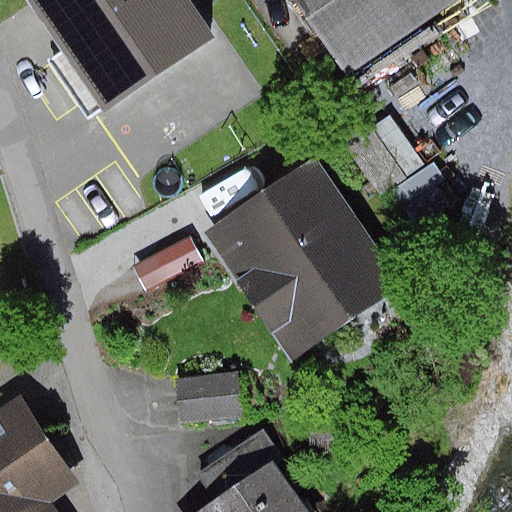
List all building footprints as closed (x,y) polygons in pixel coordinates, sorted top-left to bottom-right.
[(193,0),(28,0),(118,119),(222,38),(193,0)] [(323,0),(368,73),(486,0),(323,0)] [(316,163),(209,238),(293,358),(401,283),(316,163)] [(263,378),(189,385),(193,430),(267,423),(263,378)] [(20,400),(0,413),(0,511),(48,511),(39,497),(70,476),(20,400)] [(327,511),(291,460),(217,511),(327,511)]
